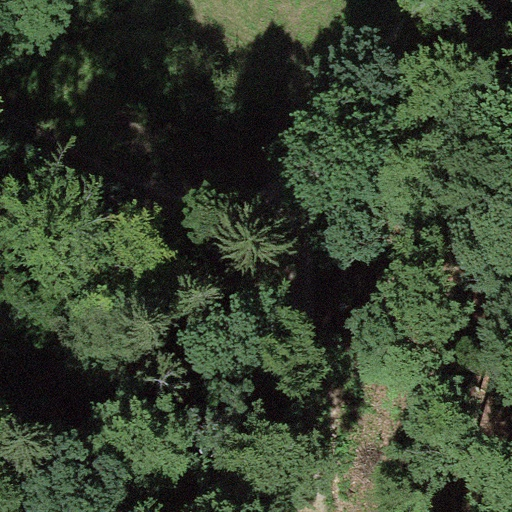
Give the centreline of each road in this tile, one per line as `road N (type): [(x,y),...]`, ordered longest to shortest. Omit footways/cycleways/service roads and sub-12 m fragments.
road 1 (track): [(0,24),(235,91),(379,67),(434,0)]
road 2 (track): [(235,91),(307,511)]
